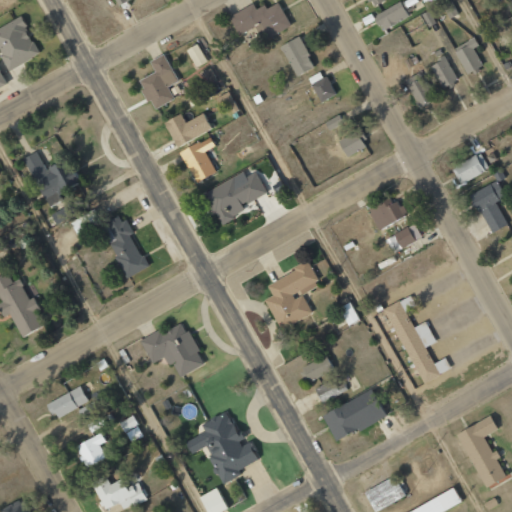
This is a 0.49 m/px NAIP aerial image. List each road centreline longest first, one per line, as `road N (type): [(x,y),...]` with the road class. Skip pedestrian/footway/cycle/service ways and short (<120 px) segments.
road 1 (residential): [(0,392),(511,98)]
road 2 (tertiary): [(343,511),(52,0)]
road 3 (residential): [(511,329),(327,0)]
road 4 (residential): [(511,374),(272,511)]
road 5 (residential): [(0,116),(201,0)]
road 6 (residential): [(69,511),(0,390)]
